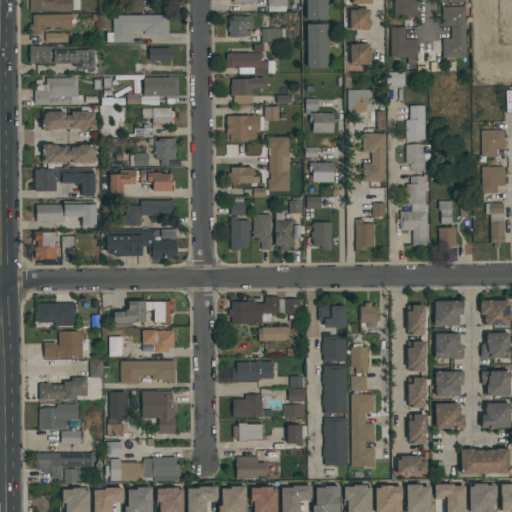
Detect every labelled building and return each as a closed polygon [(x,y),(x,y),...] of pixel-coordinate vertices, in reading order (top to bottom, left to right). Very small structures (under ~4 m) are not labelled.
[(29,11),(29,0),(71,0),(71,11),(52,11),(29,11)] [(141,0),(141,12),(121,12),(121,0),(141,0)] [(231,0),(231,2),(267,2),(267,12),(285,12),(285,0),(231,0)] [(326,0),(326,20),(304,20),(304,0),(326,0)] [(416,0),(416,17),(393,17),(392,0),(416,0)] [(465,7),(465,57),(441,57),(441,38),(450,38),(450,26),(441,26),(441,7),(465,7)] [(369,9),(369,15),(368,15),(368,20),(370,20),(370,26),(368,26),(368,30),(366,30),(361,30),(349,30),(349,10),(356,10),(356,9),(369,9)] [(70,29),(60,29),(60,27),(44,27),(44,31),(40,31),(40,36),(32,36),(32,31),(29,31),(29,24),(31,24),(31,14),(70,14),(70,29)] [(130,43),(112,43),(112,42),(106,42),(106,33),(112,33),(112,15),(167,15),(167,35),(143,35),(143,31),(130,31),(130,43)] [(228,37),(228,32),(227,32),(227,26),(228,26),(228,16),(251,16),(251,28),(245,28),(245,31),(250,31),(250,36),(241,36),(241,37),(228,37)] [(326,68),(305,68),(305,24),(326,24),(326,68)] [(416,39),(416,58),(413,58),(413,64),(406,64),(406,58),(389,58),(389,27),(404,27),(404,39),(416,39)] [(261,29),(283,29),(283,42),(261,42),(261,29)] [(67,43),(44,43),(44,33),(67,33),(67,43)] [(262,44),(262,61),(266,61),(267,74),(253,74),(238,74),(238,69),(234,69),(234,68),(225,68),(225,53),(252,53),(252,44),(262,44)] [(369,64),(356,64),(349,64),(349,45),(353,45),(353,44),(369,44),(369,47),(370,47),(370,54),(369,54),(369,59),(369,64)] [(92,69),(74,69),(74,64),(52,64),(52,63),(28,63),(28,46),(54,46),(54,47),(92,47),(92,69)] [(170,61),(148,61),(148,48),(170,48),(170,51),(173,51),(173,57),(170,57),(170,61)] [(403,86),(385,86),(385,72),(403,72),(403,86)] [(142,77),(177,77),(177,96),(142,96),(142,77)] [(230,79),(250,79),(250,77),(263,77),(263,88),(251,88),(251,104),(232,104),(232,96),(229,96),(229,85),(230,85),(230,79)] [(33,105),(33,90),(43,90),(43,84),(45,84),(45,78),(77,78),(77,105),(33,105)] [(346,90),(373,90),(373,111),(355,111),(355,119),(347,119),(347,111),(346,111),(346,90)] [(99,137),(99,106),(124,106),(124,112),(122,112),(122,121),(117,121),(117,137),(99,137)] [(404,140),(404,120),(408,120),(408,106),(423,106),(423,140),(404,140)] [(278,107),(278,120),(263,121),(263,107),(278,107)] [(151,123),(151,118),(141,118),(141,108),(170,108),(170,111),(174,111),(174,119),(170,119),(170,123),(151,123)] [(40,130),(40,112),(64,112),(64,114),(70,114),(70,112),(94,112),(94,129),(94,130),(78,130),(78,129),(55,129),(55,130),(50,130),(50,131),(42,131),(42,130),(40,130)] [(332,133),(311,133),(311,123),(308,123),(308,113),(332,113),(332,133)] [(229,142),(229,134),(225,134),(225,116),(258,116),(258,117),(262,117),(262,131),(258,131),(258,133),(256,133),(256,142),(229,142)] [(480,157),(480,130),(503,130),(503,150),(496,150),(496,157),(480,157)] [(384,133),(384,182),(362,182),(362,163),(370,163),(370,152),(361,152),(361,133),(384,133)] [(288,137),(288,191),(267,192),(266,179),(269,179),(269,173),(267,173),(267,150),(266,150),(266,137),(288,137)] [(159,167),(159,160),(154,160),(154,138),(174,138),(174,145),(175,145),(175,152),(174,152),(174,160),(167,160),(167,167),(159,167)] [(94,163),(70,163),(70,161),(64,161),(64,163),(40,163),(40,144),(56,144),(56,146),(78,146),(78,144),(94,144),(94,163)] [(424,144),(424,145),(429,145),(429,161),(424,161),(424,172),(409,172),(409,164),(404,164),(404,144),(424,144)] [(147,166),(134,167),(134,166),(129,166),(129,154),(147,153),(147,166)] [(332,163),(332,182),(311,182),(311,180),(309,180),(309,175),(311,175),(311,173),(308,173),(308,163),(332,163)] [(252,167),(252,177),(257,177),(257,183),(226,183),(226,173),(230,173),(230,167),(252,167)] [(503,167),(503,186),(496,186),(496,193),(480,193),(480,167),(503,167)] [(93,169),(94,194),(93,194),(93,197),(81,197),(80,194),(79,184),(73,184),(73,183),(60,183),(60,182),(55,182),(55,191),(33,191),(33,169),(93,169)] [(108,193),(108,174),(120,174),(120,170),(134,170),(134,184),(122,184),(122,193),(108,193)] [(151,184),(139,184),(139,170),(153,170),(153,173),(160,173),(160,174),(171,174),(171,179),(172,179),(172,185),(171,185),(171,192),(151,192),(151,184)] [(423,176),(424,211),(425,211),(426,245),(411,246),(410,230),(399,231),(398,211),(410,211),(410,204),(405,204),(405,184),(409,184),(409,176),(423,176)] [(319,196),(319,209),(305,209),(305,196),(319,196)] [(171,200),(171,215),(139,215),(139,226),(119,226),(119,216),(124,216),(124,206),(139,206),(139,201),(171,200)] [(300,201),(300,213),(288,213),(288,201),(300,201)] [(450,201),(450,221),(447,221),(447,224),(439,224),(439,211),(437,211),(437,201),(450,201)] [(229,215),(229,202),(243,202),(243,215),(229,215)] [(384,217),(371,217),(371,203),(384,203),(384,217)] [(489,244),(489,214),(484,214),(484,203),(502,203),(502,222),(503,222),(503,243),(499,243),(499,247),(493,247),(493,244),(489,244)] [(64,222),(35,223),(35,205),(94,204),(94,228),(80,228),(80,217),(64,217),(64,222)] [(291,246),(286,246),(286,250),(279,250),(279,246),(273,246),(273,228),(273,220),(274,220),(274,211),(283,211),(283,220),(291,220),(291,246)] [(252,238),(252,215),(269,215),(269,250),(260,250),(260,242),(257,242),(257,238),(252,238)] [(248,247),(240,247),(240,250),(229,250),(229,217),(236,217),(236,220),(249,220),(249,228),(248,228),(248,247)] [(373,247),(365,247),(365,251),(354,251),(354,224),(354,219),(363,219),(363,224),(373,224),(373,247)] [(330,222),(330,250),(320,250),(320,246),(312,246),(312,239),(310,239),(310,232),(312,232),(312,227),(311,227),(311,224),(312,224),(312,222),(330,222)] [(454,245),(436,245),(436,228),(454,228),(454,245)] [(34,259),(34,248),(34,247),(36,247),(36,241),(33,241),(33,231),(43,231),(43,232),(55,232),(55,259),(34,259)] [(175,257),(172,257),(172,258),(151,258),(151,255),(147,255),(147,246),(141,247),(141,256),(105,256),(105,231),(152,231),(152,240),(172,240),(172,242),(175,242),(175,257)] [(73,248),(60,248),(60,236),(73,236),(73,248)] [(230,324),(230,302),(255,302),(255,303),(263,303),(263,297),(278,297),(278,299),(298,299),(298,316),(283,316),(283,313),(270,313),(270,323),(261,323),(261,324),(230,324)] [(508,326),(483,326),(483,315),(479,315),(479,308),(478,308),(478,300),(508,300),(508,316),(508,326)] [(172,301),(172,310),(169,310),(169,323),(152,323),(152,311),(144,311),(144,323),(131,323),(131,326),(114,326),(114,323),(112,323),(112,312),(124,312),(124,309),(127,309),(127,301),(144,301),(144,302),(168,302),(168,301),(172,301)] [(461,301),(462,307),(461,308),(461,314),(458,314),(458,326),(433,326),(433,325),(432,326),(432,317),(433,317),(433,301),(461,301)] [(75,303),(75,326),(54,326),(54,323),(37,323),(37,322),(33,322),(33,315),(37,315),(36,303),(75,303)] [(375,307),(375,328),(366,328),(366,323),(359,323),(359,307),(364,307),(364,303),(370,303),(370,307),(375,307)] [(405,332),(405,311),(406,311),(406,304),(418,304),(418,305),(423,305),(423,322),(422,322),(422,336),(409,336),(409,335),(406,335),(406,332),(405,332)] [(317,307),(329,307),(329,306),(344,306),(344,328),(323,328),(323,321),(317,321),(317,307)] [(288,340),(285,340),(285,341),(260,341),(257,341),(257,328),(260,328),(260,327),(288,327),(288,340)] [(173,330),(173,348),(167,348),(167,353),(154,353),(154,345),(141,345),(141,330),(155,330),(173,330)] [(42,358),(42,342),(55,342),(55,345),(57,345),(57,331),(76,331),(83,331),(83,339),(87,339),(87,351),(81,351),(81,356),(67,357),(67,358),(58,358),(42,358)] [(458,333),(458,345),(461,345),(461,351),(462,351),(462,357),(461,357),(461,358),(442,358),(442,360),(436,360),(436,359),(433,359),(433,348),(434,348),(433,334),(458,333)] [(508,358),(479,358),(479,351),(480,351),(480,344),(484,344),(484,336),(485,336),(485,333),(508,333),(508,346),(508,358)] [(345,336),(345,362),(322,362),(322,354),(320,354),(320,343),(321,343),(321,336),(345,336)] [(406,371),(406,368),(405,368),(405,348),(406,348),(406,341),(418,341),(418,342),(424,342),(424,358),(423,358),(423,372),(409,372),(409,371),(406,371)] [(349,347),(366,347),(366,374),(354,374),(354,367),(349,367),(349,347)] [(88,360),(101,360),(101,377),(88,377),(88,360)] [(119,361),(173,361),(173,380),(151,380),(151,375),(138,375),(138,384),(119,384),(119,361)] [(271,362),(271,379),(258,379),(258,380),(236,380),(236,383),(229,383),(229,369),(235,369),(235,362),(271,362)] [(322,414),(322,407),(321,407),(321,396),(322,396),(322,384),(320,384),(320,374),(322,374),(322,366),(345,365),(345,414),(322,414)] [(434,397),(434,383),(433,383),(433,371),(462,371),(462,372),(462,379),(462,385),(459,385),(459,396),(434,397)] [(483,396),(483,385),(480,385),(480,379),(479,379),(479,371),(488,371),(508,371),(508,382),(508,396),(485,396),(483,396)] [(301,388),(288,388),(288,376),(301,376),(301,388)] [(349,377),(365,376),(365,390),(349,391),(349,377)] [(38,400),(38,384),(63,384),(63,382),(71,382),(71,377),(86,377),(86,396),(75,396),(75,400),(38,400)] [(424,378),(424,395),(423,395),(423,408),(410,408),(410,407),(407,407),(407,405),(406,405),(406,384),(407,384),(407,378),(424,378)] [(303,402),(287,402),(287,389),(303,389),(303,402)] [(174,434),(157,434),(157,418),(140,418),(140,391),(171,391),(171,403),(174,403),(174,434)] [(106,437),(106,424),(107,424),(107,392),(125,392),(125,404),(128,404),(128,411),(125,411),(125,420),(116,420),(116,424),(122,424),(122,437),(106,437)] [(373,467),(349,467),(349,394),(372,394),(372,413),(364,413),(364,423),(373,423),(373,442),(364,442),(364,448),(373,448),(373,467)] [(261,395),(261,410),(271,410),(271,417),(261,417),(261,418),(247,418),(247,417),(231,417),(231,399),(243,399),(243,395),(261,395)] [(479,428),(479,421),(480,421),(480,414),(484,414),(484,413),(483,413),(483,407),(484,407),(484,403),(509,403),(509,413),(509,428),(479,428)] [(37,429),(37,408),(56,408),(56,404),(77,404),(77,420),(65,420),(65,429),(37,429)] [(459,404),(459,415),(463,415),(463,429),(434,429),(434,414),(433,414),(433,405),(434,405),(434,404),(459,404)] [(303,417),(283,417),(283,405),(303,405),(303,417)] [(425,415),(425,432),(423,432),(423,445),(410,445),(410,444),(407,444),(407,441),(406,441),(406,420),(407,420),(407,415),(425,415)] [(323,466),(323,459),(321,459),(321,448),(322,448),(322,437),(321,437),(321,425),(322,425),(322,418),(346,418),(346,466),(323,466)] [(261,440),(245,440),(245,441),(237,441),(237,439),(232,439),(232,426),(236,426),(236,423),(245,422),(245,424),(261,424),(261,440)] [(286,444),(286,425),(300,425),(300,424),(305,424),(305,439),(300,439),(300,444),(286,444)] [(79,444),(59,444),(59,431),(79,431),(79,444)] [(121,456),(105,456),(105,442),(121,442),(121,456)] [(459,449),(472,449),(472,450),(482,450),(482,451),(485,451),(485,450),(493,450),(493,451),(494,451),(494,449),(508,449),(508,474),(496,474),(471,474),(471,475),(459,475),(459,449)] [(91,453),(91,467),(60,467),(60,479),(50,479),(50,473),(41,473),(41,470),(34,470),(34,453),(91,453)] [(395,460),(399,460),(399,456),(420,456),(420,461),(425,461),(425,475),(408,475),(408,474),(395,474),(395,460)] [(178,482),(142,482),(142,476),(142,466),(142,458),(151,458),(151,457),(175,457),(175,464),(179,464),(179,476),(178,476),(178,482)] [(265,462),(265,476),(256,476),(256,479),(235,479),(235,457),(256,457),(256,462),(265,462)] [(108,481),(108,459),(119,459),(119,462),(137,462),(137,463),(138,463),(138,466),(142,466),(142,476),(137,476),(137,481),(108,481)] [(78,482),(63,482),(63,469),(78,469),(78,482)] [(405,511),(405,485),(420,484),(420,487),(429,486),(429,503),(432,503),(432,511),(405,511)] [(445,511),(445,499),(434,499),(434,497),(433,497),(433,484),(452,484),(452,486),(463,486),(463,511),(445,511)] [(467,511),(467,487),(472,487),(472,484),(485,484),(485,485),(494,485),(495,504),(491,504),(491,510),(495,510),(495,511),(467,511)] [(511,511),(500,511),(499,494),(498,484),(511,484),(511,511)] [(279,511),(298,511),(298,500),(310,500),(310,486),(279,486),(279,511)] [(338,511),(338,486),(312,487),(312,511),(338,511)] [(369,511),(370,487),(342,486),(342,506),(346,506),(345,511),(369,511)] [(185,488),(185,511),(204,511),(205,502),(216,502),(216,487),(185,488)] [(218,511),(243,511),(244,488),(219,487),(218,511)] [(249,488),(249,511),(275,511),(275,487),(249,488)] [(373,487),(373,511),(398,511),(399,487),(373,487)] [(124,511),(150,511),(151,488),(125,489),(124,511)] [(61,489),(61,510),(64,510),(63,511),(87,511),(88,489),(61,489)] [(122,489),(92,489),(92,511),(110,511),(110,502),(122,502),(122,489)] [(181,511),(181,489),(155,489),(155,511),(181,511)]
